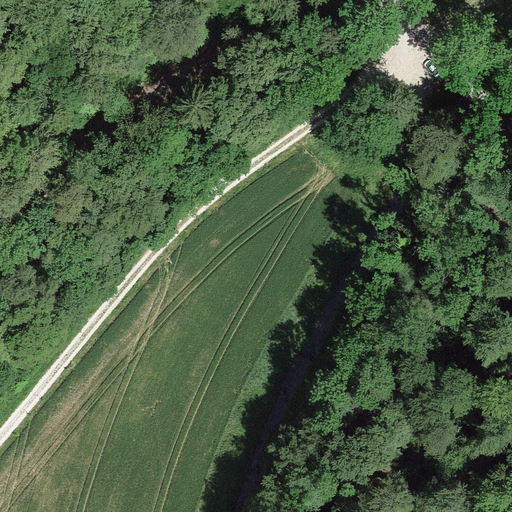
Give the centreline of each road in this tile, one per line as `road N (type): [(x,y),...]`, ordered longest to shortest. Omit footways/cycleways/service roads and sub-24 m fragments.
road 1 (track): [(392,0),(491,106),(502,134),(500,176),(484,211),(427,260),(361,341),(282,511)]
road 2 (track): [(425,41),(262,158),(138,270),(0,437)]
road 3 (track): [(0,219),(49,169),(168,86),(335,0)]
